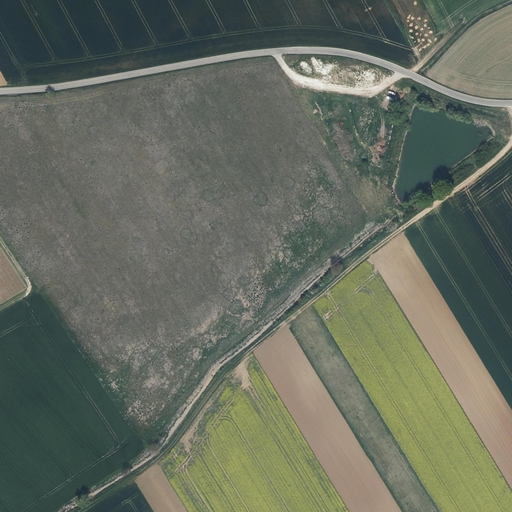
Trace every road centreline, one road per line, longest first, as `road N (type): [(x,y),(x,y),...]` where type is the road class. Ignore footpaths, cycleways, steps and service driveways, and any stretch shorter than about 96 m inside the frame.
road 1 (track): [(80,511),(170,450),(230,368),(511,142)]
road 2 (unclassified): [(0,91),(305,49),(362,56),(464,97),(511,102)]
